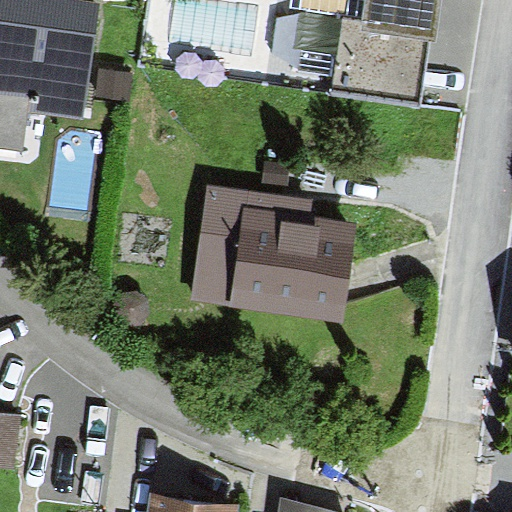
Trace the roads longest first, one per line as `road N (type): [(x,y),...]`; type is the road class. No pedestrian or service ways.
road 1 (residential): [(0,286),(106,379),(219,439),(344,472),(441,486)]
road 2 (residential): [(441,486),(511,10)]
